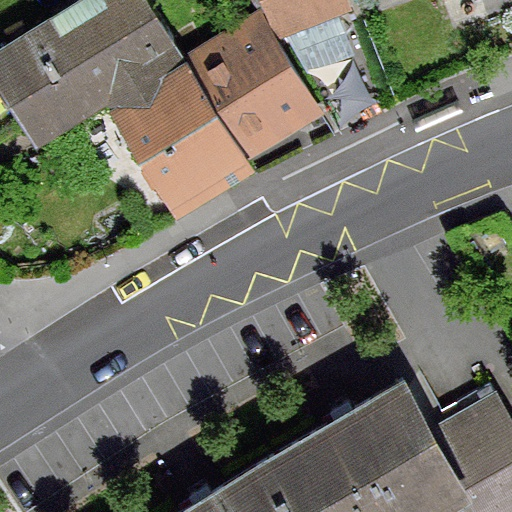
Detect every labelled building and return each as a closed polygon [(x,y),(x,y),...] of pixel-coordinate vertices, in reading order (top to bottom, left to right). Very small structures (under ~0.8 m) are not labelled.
[(121,101),(188,58),(152,0),(105,0),(65,26),(58,15),(0,52),(0,60),(20,92),(12,97),(31,127),(107,79),(121,101)] [(348,3),(346,0),(269,0),(282,30),(348,3)] [(263,12),(188,58),(247,151),(320,106),(263,12)] [(121,101),(114,105),(171,198),(247,151),(188,58),(121,101)] [(396,511),(460,475),(427,418),(406,379),(270,455),(304,511),(396,511)] [(511,511),(511,416),(492,381),(466,396),(427,418),(460,475),(481,511),(511,511)] [(304,511),(270,455),(180,511),(304,511)]
